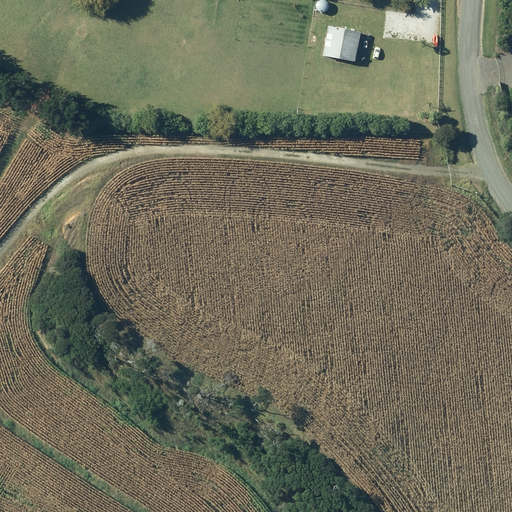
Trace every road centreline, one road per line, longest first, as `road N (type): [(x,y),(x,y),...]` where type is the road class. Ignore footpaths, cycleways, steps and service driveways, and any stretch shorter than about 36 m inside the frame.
road 1 (track): [(0,252),(63,182),(146,150),(492,173)]
road 2 (tertiary): [(511,202),(492,173),(474,110),(473,0)]
